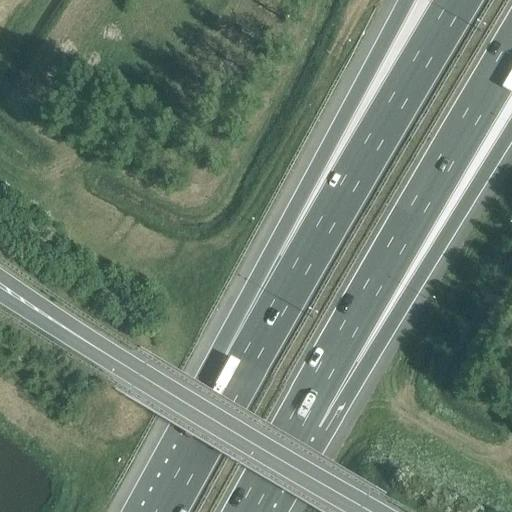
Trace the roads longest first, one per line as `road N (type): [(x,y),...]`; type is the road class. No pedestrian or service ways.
road 1 (motorway): [(462,0),(160,511)]
road 2 (motorway): [(409,0),(212,363),(142,511)]
road 3 (secondary): [(366,511),(0,286)]
road 4 (motorway): [(298,415),(511,48)]
road 5 (motorway): [(298,415),(399,308),(511,133)]
